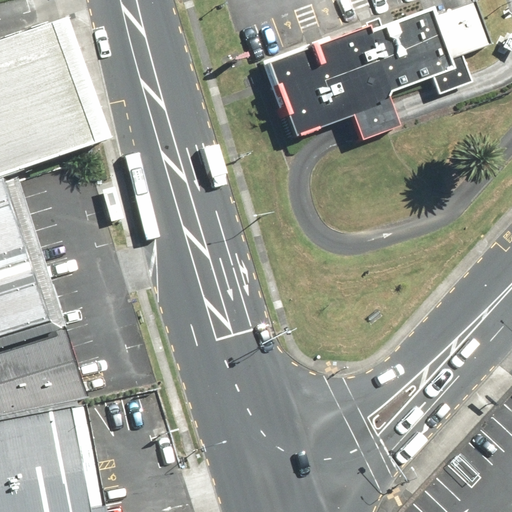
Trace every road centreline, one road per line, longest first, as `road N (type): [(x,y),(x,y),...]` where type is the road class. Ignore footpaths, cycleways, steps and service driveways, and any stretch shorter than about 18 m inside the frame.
road 1 (primary): [(275,511),(164,150),(129,0)]
road 2 (secondary): [(511,286),(294,511)]
